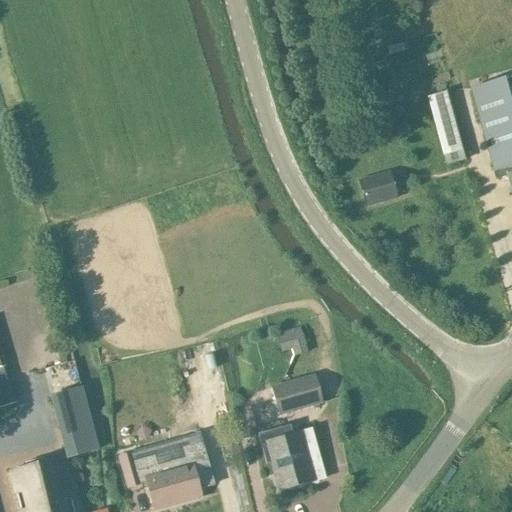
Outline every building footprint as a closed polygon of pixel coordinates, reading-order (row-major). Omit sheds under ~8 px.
[(511,77),(470,90),(495,179),(506,175),(511,195),(511,77)] [(388,172),(360,180),(368,206),(395,198),(394,194),(393,192),(388,172)] [(0,406),(16,401),(5,366),(0,367),(0,406)] [(272,388),(280,415),(321,403),(313,376),(272,388)] [(82,387),(81,387),(50,395),(66,459),(99,450),(82,387)] [(266,465),(270,464),(278,491),(314,481),(306,454),(316,452),(310,430),(283,438),(280,428),(257,435),(266,465)] [(133,452),(118,457),(126,489),(142,484),(133,452)] [(74,511),(72,503),(61,459),(9,473),(19,511),(74,511)] [(199,492),(191,464),(188,464),(187,460),(174,464),(175,468),(145,477),(155,509),(170,505),(169,501),(199,492)]
